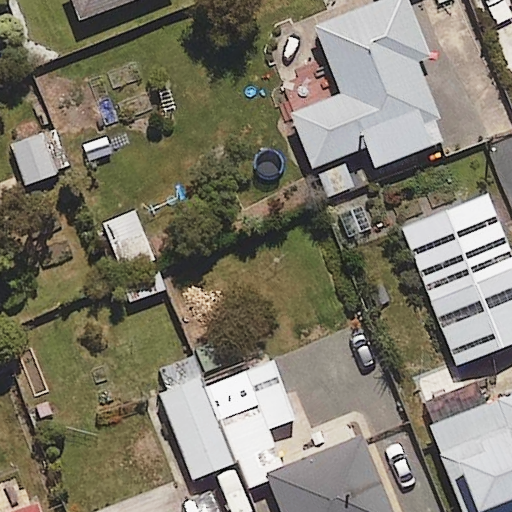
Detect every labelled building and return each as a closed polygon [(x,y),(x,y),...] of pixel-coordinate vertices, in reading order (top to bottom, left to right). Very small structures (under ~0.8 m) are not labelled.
[(81,0),(88,18),(137,0),(81,0)] [(413,65),(428,60),(403,0),(391,0),(313,31),(340,98),(289,118),(310,172),(365,150),(373,171),(444,143),(413,65)] [(25,187),(67,170),(52,132),(10,149),(25,187)] [(399,231),(456,369),(511,346),(511,265),(484,197),(399,231)] [(127,304),(159,295),(135,215),(103,225),(127,304)] [(267,358),(203,382),(234,466),(237,465),(247,492),(264,486),(261,480),(280,473),(265,432),(291,422),(267,358)] [(190,482),(234,466),(203,382),(159,399),(190,482)] [(511,398),(428,431),(459,511),(504,511),(511,509),(511,398)] [(261,480),(264,486),(273,511),(386,511),(361,443),(280,473),(261,480)]
